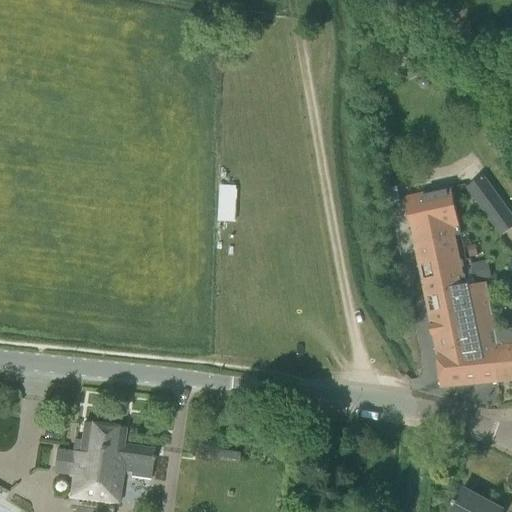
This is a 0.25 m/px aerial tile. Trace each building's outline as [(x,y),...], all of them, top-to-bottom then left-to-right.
[(368,40),(377,39),(375,27),(366,28),(368,40)] [(419,81),(418,85),(420,89),(424,90),(428,88),(429,84),(427,80),(423,79),(419,81)] [(466,189),(502,236),(511,228),(511,215),(484,176),(466,189)] [(454,237),(460,236),(450,189),(404,198),(414,245),(422,283),(437,355),(440,388),(511,381),(511,328),(493,330),(485,284),(467,288),(464,275),(462,275),(454,237)] [(475,244),(468,246),(470,256),(477,255),(475,244)] [(487,260),(471,264),(475,280),(490,277),(487,260)] [(56,450),(53,473),(69,475),(66,496),(119,503),(123,472),(130,473),(130,477),(150,480),(152,467),(154,450),(124,446),(122,445),(125,428),(84,423),(79,453),(72,452),(56,450)] [(450,511),(501,511),(502,511),(463,490),(450,511)]
